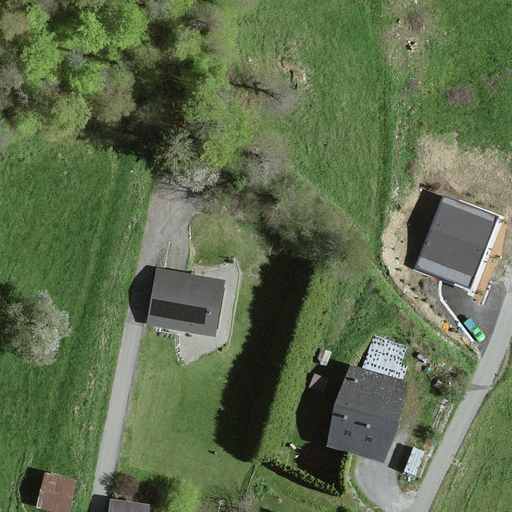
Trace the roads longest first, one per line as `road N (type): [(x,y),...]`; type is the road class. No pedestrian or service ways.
road 1 (residential): [(96,511),(164,201),(184,201),(177,255)]
road 2 (residential): [(511,297),(418,511)]
